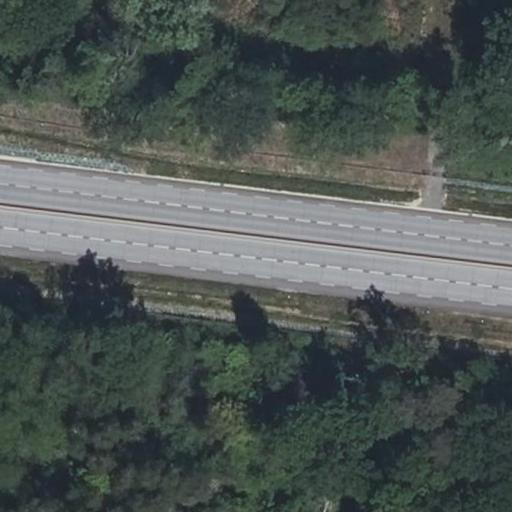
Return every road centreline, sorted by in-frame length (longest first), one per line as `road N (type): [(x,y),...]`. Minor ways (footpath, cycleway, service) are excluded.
road 1 (primary): [(0,223),(511,288)]
road 2 (primary): [(511,243),(0,181)]
